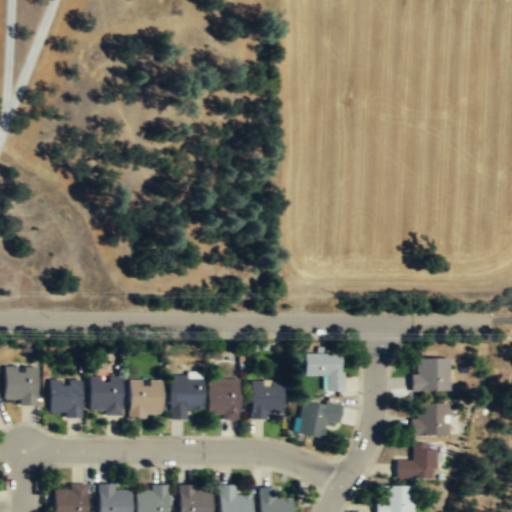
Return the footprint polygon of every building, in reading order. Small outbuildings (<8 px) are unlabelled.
[(340,353),(302,353),(302,375),(322,375),(322,390),(340,390),(340,353)] [(445,359),(409,359),(409,391),(445,391),(445,359)] [(1,403),(33,403),(33,367),(1,367),(1,403)] [(167,419),(184,419),(184,410),(199,410),(199,376),(167,376),(167,419)] [(119,415),(119,377),(86,377),(86,415),(119,415)] [(236,417),(236,378),(204,378),(204,417),(236,417)] [(79,380),(47,380),(47,416),(79,416),(79,380)] [(126,381),(126,417),(159,417),(159,381),(126,381)] [(280,418),(280,383),(248,382),(247,417),(280,418)] [(338,406),(298,399),(293,432),(320,436),(322,421),(335,423),(338,406)] [(408,436),(445,436),(445,403),(408,403),(408,436)] [(393,461),(393,479),(431,479),(431,444),(409,444),(409,461),(393,461)] [(93,484),(93,511),(126,511),(126,492),(110,492),(110,484),(93,484)] [(215,485),(215,511),(247,511),(247,495),(231,495),(231,485),(215,485)] [(375,486),(375,511),(410,511),(410,486),(375,486)] [(83,511),(83,487),(50,487),(50,511),(83,511)] [(163,511),(163,489),(132,488),(131,511),(163,511)] [(255,511),(287,511),(288,497),(271,497),(271,488),(255,488),(255,511)] [(174,511),(207,511),(207,490),(174,490),(174,511)]
